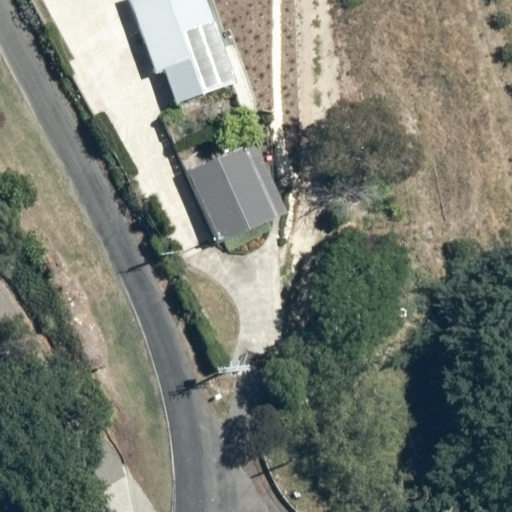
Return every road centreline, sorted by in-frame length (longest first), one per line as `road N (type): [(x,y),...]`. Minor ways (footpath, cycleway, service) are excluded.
road 1 (unclassified): [(198,511),(202,468),(181,384),(144,293),(0,19)]
road 2 (residential): [(126,511),(79,455),(41,359),(0,299)]
